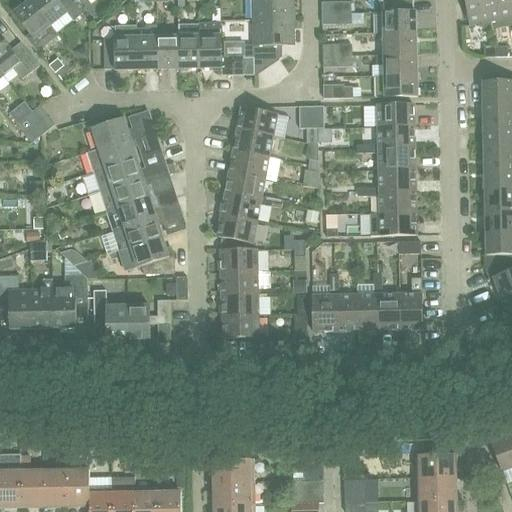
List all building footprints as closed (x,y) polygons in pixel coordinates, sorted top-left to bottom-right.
[(51,27),(68,14),(74,22),(83,14),(74,3),(71,0),(64,0),(60,4),(56,0),(32,0),(31,1),(51,27)] [(198,0),(198,2),(198,8),(210,8),(216,1),(216,0),(198,0)] [(252,0),(252,21),(292,20),(291,0),(252,0)] [(383,4),(383,13),(413,12),(412,0),(377,0),(381,3),(382,2),(383,4)] [(464,0),(469,27),(491,22),(486,0),(464,0)] [(511,18),(508,0),(486,0),(491,22),(492,30),(511,27),(511,18)] [(58,36),(51,27),(31,1),(14,14),(31,36),(27,39),(37,52),(58,36)] [(331,3),(331,14),(351,14),(351,3),(331,3)] [(415,12),(413,12),(383,13),(383,35),(416,34),(415,12)] [(351,25),(351,14),(331,14),(331,25),(351,25)] [(282,58),(282,46),(293,46),(292,20),(252,21),(253,46),(244,46),(243,56),(253,56),(253,77),(282,58)] [(231,57),(221,57),(220,24),(199,24),(199,36),(200,70),(232,69),(231,57)] [(177,25),(178,37),(179,70),(200,70),(199,36),(198,36),(197,25),(177,25)] [(104,70),(115,70),(115,72),(137,71),(136,26),(114,27),(114,41),(103,40),(104,70)] [(156,26),(146,26),(136,26),(137,71),(158,71),(157,37),(156,26)] [(383,35),(383,56),(416,55),(416,34),(383,35)] [(22,80),(40,66),(25,48),(16,55),(0,35),(0,72),(4,77),(13,69),(22,80)] [(178,37),(157,37),(158,71),(179,70),(178,37)] [(331,45),(332,57),(352,56),(351,45),(331,45)] [(483,59),(495,59),(495,47),(483,48),(483,59)] [(495,59),(507,58),(507,47),(495,47),(495,59)] [(89,60),(89,48),(78,51),(83,62),(89,60)] [(383,56),(384,77),(416,76),(416,55),(383,56)] [(352,68),(352,56),(332,57),(332,68),(352,68)] [(58,60),(49,67),(55,74),(64,67),(58,60)] [(375,98),(384,98),(417,98),(416,76),(384,77),(374,77),(375,98)] [(511,81),(482,82),(483,105),(511,104),(511,81)] [(323,100),(353,99),(352,87),(343,88),(343,86),(323,86),(323,100)] [(16,125),(23,135),(47,116),(40,106),(32,112),(24,102),(9,115),(17,124),(16,125)] [(511,104),(483,105),(483,126),(511,125),(511,104)] [(413,106),(377,106),(378,128),(414,128),(413,106)] [(311,107),(298,108),(299,130),(307,130),(307,145),(308,145),(308,144),(318,146),(317,130),(311,130),(311,107)] [(317,130),(324,129),(323,107),(311,107),(311,130),(317,130)] [(242,109),(238,131),(272,138),(277,116),(242,109)] [(31,145),(42,136),(55,126),(47,116),(23,135),(31,145)] [(92,130),(98,149),(98,150),(130,139),(124,119),(92,130)] [(152,123),(142,126),(147,144),(158,141),(152,123)] [(511,125),(483,126),(484,148),(511,147),(511,125)] [(131,129),(132,133),(137,147),(147,144),(142,126),(131,129)] [(378,128),(378,146),(367,146),(367,154),(378,154),(378,150),(414,149),(414,128),(378,128)] [(238,131),(233,152),(268,159),(272,138),(238,131)] [(137,159),(130,139),(98,150),(98,149),(86,153),(93,173),(137,159)] [(318,146),(308,144),(308,145),(306,160),(309,161),(309,166),(318,168),(318,146)] [(357,154),(367,154),(367,146),(357,146),(357,154)] [(511,147),(484,148),(484,169),(511,168),(511,147)] [(378,154),(379,172),(415,171),(414,149),(378,150),(378,154)] [(229,173),(264,180),(276,182),(280,161),(268,159),(233,152),(229,173)] [(143,179),(137,159),(93,173),(99,193),(143,179)] [(165,161),(155,165),(160,182),(171,178),(165,161)] [(144,169),(145,172),(150,185),(160,182),(155,165),(144,169)] [(319,189),(318,173),(318,168),(309,166),(308,171),(305,171),(303,187),(319,189)] [(511,168),(484,169),(485,191),(511,190),(511,168)] [(379,172),(379,189),(368,189),(369,197),(379,197),(379,193),(415,192),(415,171),(379,172)] [(260,201),(261,197),(264,180),(229,173),(225,195),(260,201)] [(149,198),(143,179),(99,193),(106,213),(149,198)] [(32,183),(32,195),(44,195),(44,182),(32,183)] [(358,198),(369,197),(368,189),(358,189),(358,198)] [(511,190),(485,191),(485,213),(511,212),(511,190)] [(379,197),(380,215),(416,214),(415,192),(379,193),(379,197)] [(270,207),(272,199),(261,197),(260,201),(225,195),(221,216),(256,222),(259,205),(270,207)] [(156,218),(149,198),(106,213),(112,233),(156,218)] [(272,199),(270,207),(281,209),(282,201),(272,199)] [(178,202),(168,205),(173,222),(183,220),(178,202)] [(158,208),(159,212),(162,225),(173,222),(168,205),(158,208)] [(317,224),(319,213),(307,211),(305,222),(317,224)] [(511,212),(485,213),(485,234),(511,233),(511,212)] [(380,237),(416,236),(416,214),(380,215),(380,237)] [(252,244),(256,222),(221,216),(217,238),(252,244)] [(34,218),(34,230),(43,230),(43,218),(34,218)] [(162,238),(156,218),(112,233),(116,243),(119,246),(121,251),(130,248),(162,238)] [(52,234),(57,242),(65,238),(60,230),(52,234)] [(326,238),(337,238),(337,230),(326,230),(326,238)] [(39,233),(26,234),(27,243),(40,242),(39,233)] [(484,257),(483,269),(511,262),(511,233),(485,234),(486,256),(484,257)] [(284,251),(294,250),(305,250),(305,241),(294,241),(294,236),(283,237),(284,251)] [(127,272),(137,269),(140,267),(143,275),(174,274),(174,255),(171,247),(166,249),(162,238),(130,248),(121,251),(127,272)] [(30,245),(30,250),(30,253),(45,253),(45,262),(52,262),(52,241),(47,241),(30,245)] [(420,242),(398,243),(398,255),(421,255),(420,242)] [(305,258),(305,250),(294,250),(294,258),(305,258)] [(256,251),(221,251),(221,274),(257,273),(256,251)] [(74,267),(77,265),(80,261),(69,252),(64,259),(74,267)] [(75,267),(74,267),(83,276),(87,280),(97,280),(91,261),(88,263),(76,266),(75,267)] [(488,281),(493,279),(500,299),(511,294),(511,262),(483,269),(488,281)] [(76,329),(88,328),(88,299),(87,299),(87,280),(83,276),(81,276),(67,263),(67,276),(65,276),(65,290),(53,290),(54,330),(76,329)] [(257,294),(257,290),(257,273),(221,274),(222,295),(257,294)] [(373,274),(373,286),(382,286),(381,274),(373,274)] [(329,275),(330,286),(338,286),(338,275),(329,275)] [(0,307),(9,307),(10,331),(32,330),(31,291),(19,291),(18,277),(0,278),(0,307)] [(422,331),(421,278),(411,279),(411,295),(399,295),(400,332),(422,331)] [(106,324),(107,346),(129,345),(128,307),(106,308),(106,291),(93,292),(93,281),(88,281),(87,280),(87,299),(88,299),(94,300),(94,324),(106,324)] [(292,281),(293,294),(306,294),(306,280),(292,281)] [(330,297),(334,297),(335,333),(357,333),(356,296),(339,297),(338,286),(330,286),(330,297)] [(399,295),(382,296),(382,286),(373,286),(373,296),(377,296),(378,332),(400,332),(399,295)] [(53,290),(31,291),(32,330),(54,330),(53,290)] [(268,290),(257,290),(257,294),(222,295),(222,317),(258,316),(257,299),(268,299),(268,290)] [(268,290),(268,299),(279,298),(279,290),(268,290)] [(511,318),(511,294),(500,299),(508,320),(511,318)] [(373,296),(356,296),(357,333),(378,332),(377,296),(373,296)] [(312,297),(313,334),(335,333),(334,297),(330,297),(312,297)] [(171,325),(170,301),(158,301),(158,325),(171,325)] [(149,307),(128,307),(129,345),(150,345),(149,307)] [(294,338),(307,338),(307,315),(293,315),(294,338)] [(258,338),(258,316),(222,317),(223,339),(258,338)] [(56,426),(56,430),(55,437),(65,438),(66,427),(56,426)] [(502,473),(511,469),(511,438),(507,426),(499,429),(501,434),(488,439),(502,473)] [(20,428),(10,427),(9,439),(19,439),(19,438),(20,428)] [(76,428),(66,427),(65,438),(75,440),(76,428)] [(37,429),(20,428),(19,438),(19,439),(20,451),(31,450),(30,440),(36,441),(37,429)] [(111,434),(101,433),(88,432),(89,443),(100,443),(100,445),(111,445),(111,434)] [(122,434),(111,434),(111,445),(121,446),(122,434)] [(157,436),(147,436),(146,448),(156,449),(156,448),(157,436)] [(167,437),(157,436),(156,448),(156,449),(166,450),(167,437)] [(304,459),(304,468),(293,468),(293,481),(323,482),(321,442),(303,442),(304,459)] [(384,443),(366,443),(367,458),(385,458),(384,443)] [(0,507),(21,507),(20,469),(20,458),(20,456),(0,455),(0,507)] [(452,456),(415,457),(415,480),(453,479),(452,456)] [(30,458),(20,458),(20,469),(21,507),(44,507),(43,468),(30,469),(30,458)] [(359,458),(343,458),(343,481),(360,481),(359,458)] [(253,460),(214,461),(215,484),(253,483),(253,460)] [(67,506),(90,506),(90,491),(89,467),(66,468),(67,506)] [(66,468),(43,468),(44,507),(67,506),(66,468)] [(177,489),(158,490),(158,511),(181,511),(181,490),(184,490),(184,473),(176,473),(177,489)] [(113,491),(112,491),(112,511),(135,511),(135,490),(135,479),(113,479),(113,491)] [(415,480),(416,502),(454,502),(453,479),(415,480)] [(343,481),(344,504),(356,504),(356,502),(360,502),(360,481),(343,481)] [(215,484),(215,507),(254,506),(253,483),(215,484)] [(158,511),(158,490),(135,490),(135,511),(158,511)] [(112,511),(112,491),(90,491),(90,506),(89,511),(112,511)] [(324,494),(323,494),(311,494),(312,504),(312,505),(319,504),(324,504),(324,494)] [(453,511),(454,502),(416,502),(416,511),(453,511)]
